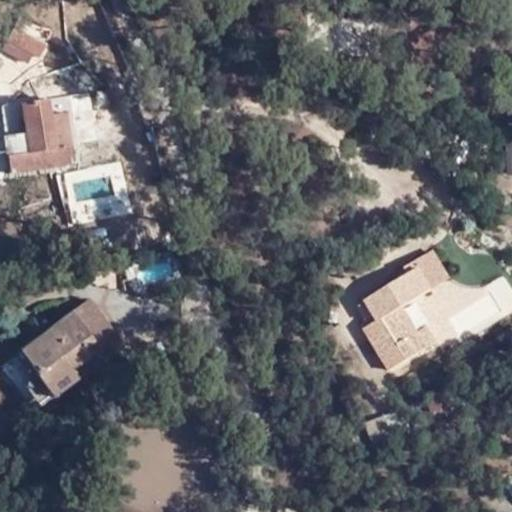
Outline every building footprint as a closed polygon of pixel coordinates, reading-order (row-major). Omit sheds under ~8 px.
[(46,40),(12,23),(1,44),(27,58),(31,50),(39,54),(46,40)] [(19,105),(23,134),(26,152),(54,147),(49,116),(49,115),(47,101),(19,105)] [(19,105),(0,107),(0,125),(2,138),(23,134),(19,105)] [(65,113),(49,116),(54,147),(65,146),(70,145),(65,113)] [(26,152),(23,134),(2,138),(10,173),(10,174),(69,165),(65,146),(54,147),(26,152)] [(401,296),(408,292),(425,281),(411,260),(351,297),(359,311),(367,306),(371,313),(360,321),(385,362),(432,332),(422,317),(416,321),(401,296)] [(440,317),(457,342),(511,305),(511,288),(503,275),(440,317)] [(18,347),(54,391),(76,372),(120,335),(85,291),(69,304),(18,347)] [(422,317),(408,292),(401,296),(416,321),(422,317)] [(397,401),(383,406),(393,431),(406,427),(397,401)]
